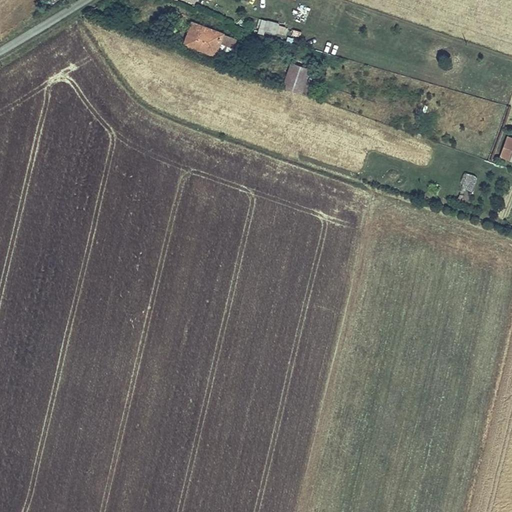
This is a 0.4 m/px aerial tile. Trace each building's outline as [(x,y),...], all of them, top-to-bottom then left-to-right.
[(306,19),(310,7),(300,4),(296,16),(306,19)] [(194,21),(186,43),(229,59),(234,45),(221,40),(224,32),(194,21)] [(265,31),(276,34),(279,24),(268,21),(265,31)] [(277,34),(283,36),(286,27),(280,24),(277,34)] [(283,88),(303,94),(311,69),(291,63),(283,88)] [(460,187),(474,189),(477,174),(463,172),(460,187)] [(467,205),(471,195),(453,188),(449,198),(467,205)]
